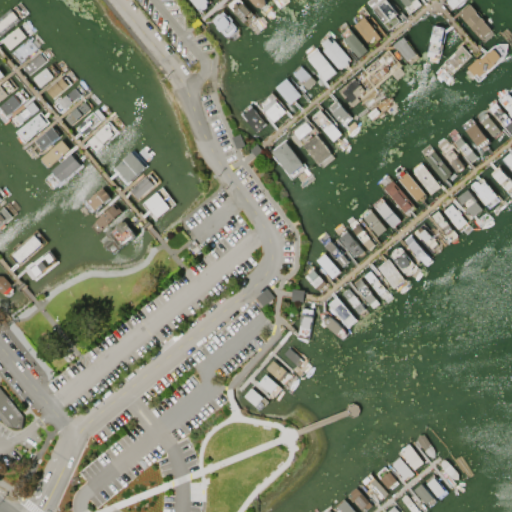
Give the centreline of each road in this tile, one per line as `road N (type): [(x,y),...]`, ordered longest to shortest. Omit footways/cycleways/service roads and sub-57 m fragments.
road 1 (residential): [(73,435),(262,274),(265,230),(225,173)]
road 2 (residential): [(225,173),(176,73),(115,0)]
